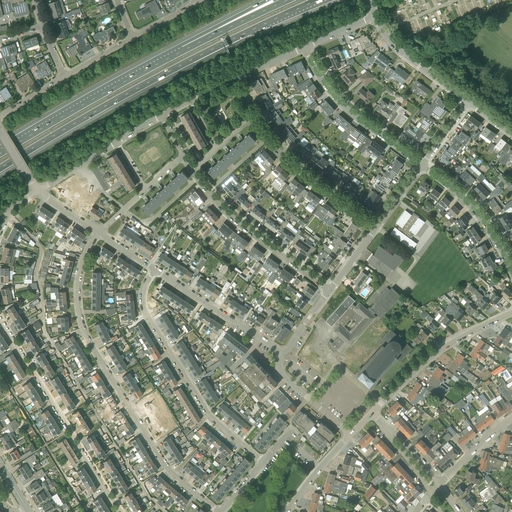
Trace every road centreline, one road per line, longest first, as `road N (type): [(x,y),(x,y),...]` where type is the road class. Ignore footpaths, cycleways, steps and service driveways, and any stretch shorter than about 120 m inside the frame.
road 1 (motorway): [(0,168),(180,65),(320,0)]
road 2 (residential): [(218,511),(165,466),(88,341),(77,288),(98,232)]
road 3 (residential): [(153,266),(142,286),(143,309),(202,405),(261,459)]
road 4 (residential): [(0,321),(120,511)]
road 5 (motorway): [(183,49),(0,153)]
road 6 (residential): [(331,287),(234,218),(191,170)]
road 7 (residential): [(372,412),(436,352),(511,310)]
road 8 (residential): [(422,165),(340,101),(301,48)]
road 9 (residential): [(376,223),(289,164),(251,115)]
road 10 (residential): [(281,350),(153,266)]
road 11 (residential): [(511,274),(480,217),(422,165)]
road 12 (residential): [(468,104),(400,52),(375,17)]
